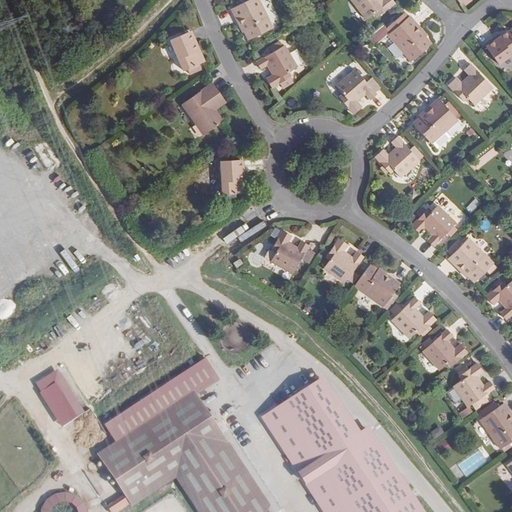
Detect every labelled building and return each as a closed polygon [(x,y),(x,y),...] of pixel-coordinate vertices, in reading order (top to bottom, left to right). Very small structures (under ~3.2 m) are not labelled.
[(259,0),(247,0),(230,9),(236,20),(238,18),(240,22),(238,23),(242,32),(244,31),(248,40),(273,27),(259,0)] [(350,0),(366,20),(374,13),(376,17),(394,3),(391,0),(381,0),(380,1),(378,0),(350,0)] [(409,16),(387,35),(410,62),(431,44),(425,37),(426,36),(420,28),(418,30),(416,27),(417,25),(409,16)] [(492,37),(482,45),(498,64),(511,53),(511,54),(511,53),(511,34),(510,33),(508,34),(505,30),(496,37),(498,39),(495,41),(492,37)] [(191,31),(188,32),(197,51),(199,50),(191,31)] [(188,32),(185,34),(170,40),(184,71),(205,62),(199,50),(197,51),(188,32)] [(272,52),(254,63),(259,70),(265,66),(270,73),(272,72),(273,74),(265,79),(270,88),(278,83),(281,88),(291,82),(288,77),(289,76),(287,73),(295,67),(282,46),(278,49),(275,44),(270,48),(272,52)] [(492,89),(469,64),(464,70),(469,76),(462,82),(464,84),(463,85),(456,78),(448,85),(463,101),(466,98),(473,106),(492,89)] [(356,69),(337,85),(343,93),(339,96),(354,113),(362,106),(355,98),(357,97),(359,99),(366,93),(371,99),(377,94),(375,92),(381,87),(372,77),(367,82),(356,69)] [(212,83),(206,87),(182,104),(204,135),(223,121),(215,110),(209,102),(220,94),(212,83)] [(220,94),(209,102),(215,110),(225,102),(220,94)] [(421,118),(414,124),(433,145),(459,121),(439,99),(430,107),(432,109),(429,112),(427,110),(420,117),(421,118)] [(420,160),(398,136),(392,141),(397,147),(390,153),(392,155),(391,156),(384,149),(376,156),(391,173),(394,170),(401,177),(420,160)] [(240,160),(237,160),(220,161),(222,195),(246,193),(244,180),(242,180),(240,160)] [(428,210),(413,226),(420,233),(427,226),(429,227),(427,229),(433,235),(428,241),(434,246),(456,223),(438,206),(431,213),(428,210)] [(293,274),(309,245),(302,241),(298,249),(290,244),(289,246),(287,245),(292,237),(283,232),(272,251),(276,253),(271,262),(293,274)] [(447,259),(456,268),(458,266),(460,269),(458,271),(465,278),(466,276),(473,283),(493,265),(469,239),(463,244),(458,240),(447,250),(451,255),(447,259)] [(353,271),(364,257),(357,252),(352,258),(345,253),(344,255),(342,254),(348,246),(339,240),(326,258),(330,260),(324,268),(344,283),(347,279),(352,283),(358,275),(353,271)] [(243,263),(240,258),(233,262),(237,267),(243,263)] [(392,295),(400,283),(391,276),(389,278),(385,276),(387,274),(379,268),(378,269),(371,264),(354,286),(388,311),(397,299),(392,295)] [(505,319),(511,313),(511,281),(507,285),(504,282),(487,296),(493,304),(501,298),(502,299),(500,301),(506,308),(500,313),(505,319)] [(419,334),(436,320),(429,312),(422,318),(420,317),(422,315),(416,308),(423,303),(417,297),(393,318),(409,337),(417,331),(419,334)] [(450,366),(467,352),(460,344),(452,350),(451,349),(453,347),(447,340),(453,335),(448,329),(423,351),(440,370),(447,363),(450,366)] [(268,511),(223,442),(226,440),(197,396),(220,381),(205,359),(105,425),(116,442),(97,454),(131,505),(178,473),(203,511),(268,511)] [(496,388),(491,382),(484,387),(479,379),(477,381),(476,379),(484,373),(478,364),(460,377),(463,381),(454,387),(469,407),(473,404),(477,410),(489,401),(486,395),(496,388)] [(52,416),(70,408),(58,382),(41,390),(52,416)] [(316,384),(264,418),(325,511),(415,511),(362,432),(352,439),(316,384)] [(511,413),(505,403),(498,407),(495,402),(482,412),(485,416),(481,419),(501,448),(511,440),(511,416),(511,417),(510,414),(511,413)] [(445,439),(436,445),(440,452),(450,446),(445,439)] [(85,511),(78,511),(77,503),(42,507),(42,511),(85,511)]
